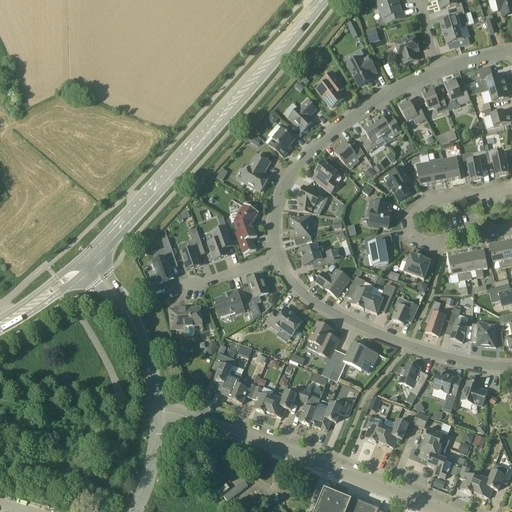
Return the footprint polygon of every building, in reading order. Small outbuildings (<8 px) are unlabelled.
[(377,21),(380,28),(405,20),(403,13),(401,14),(396,0),(375,0),(378,6),(379,6),(381,13),(380,13),(382,20),(377,21)] [(455,7),(457,12),(463,10),(461,4),(457,6),(455,0),(436,0),(440,11),(455,7)] [(501,12),(503,19),(511,16),(511,0),(495,0),(499,13),(501,12)] [(443,35),(460,30),(456,19),(440,24),(443,35)] [(490,37),(498,34),(494,21),(486,23),(490,37)] [(350,33),(358,29),(355,22),(347,25),(350,33)] [(376,42),(372,30),(365,33),(369,44),(376,42)] [(459,49),(470,45),(468,39),(463,41),(460,30),(443,35),(447,46),(457,43),(459,49)] [(400,58),(403,66),(418,61),(415,50),(418,49),(414,37),(395,43),(399,58),(400,58)] [(347,65),(359,88),(372,82),(370,78),(377,74),(369,58),(362,61),(361,58),(347,65)] [(477,96),(489,93),(508,87),(506,81),(504,82),(502,77),(493,79),(490,68),(478,71),(481,82),(478,83),(480,90),(476,91),(477,96)] [(339,93),(344,90),(332,74),(322,81),(325,85),(317,91),(331,110),(344,100),(339,93)] [(305,86),(310,83),(306,78),(302,81),(305,86)] [(459,90),(456,81),(444,85),(451,103),(457,101),(459,106),(470,102),(465,88),(459,90)] [(295,88),(301,93),(305,88),(299,83),(295,88)] [(508,87),(489,93),(492,104),(509,99),(507,94),(509,93),(508,87)] [(433,90),(422,94),(429,112),(435,110),(437,115),(448,111),(442,97),(437,99),(433,90)] [(289,119),(303,133),(314,122),(310,118),(317,111),(308,101),(300,109),(300,108),(289,119)] [(414,110),(409,101),(398,107),(407,124),(413,121),(416,126),(426,120),(419,107),(414,110)] [(507,112),(493,116),(496,128),(511,123),(511,121),(511,117),(509,117),(507,112)] [(273,125),(279,119),(273,114),(267,120),(273,125)] [(402,133),(393,119),(386,123),(382,117),(372,123),(382,139),(388,135),(390,138),(393,139),(402,133)] [(376,142),(382,139),(372,123),(362,129),(366,135),(359,140),(368,154),(377,148),(378,146),(376,142)] [(476,137),(480,129),(473,126),(470,134),(476,137)] [(268,146),(283,159),(290,151),(288,149),(295,141),(282,130),(273,141),(268,146)] [(446,135),(449,143),(457,140),(454,132),(446,135)] [(436,142),(434,136),(427,140),(429,145),(436,142)] [(257,147),(260,141),(253,137),(250,143),(257,147)] [(359,163),(358,161),(364,155),(357,144),(351,150),(345,143),(339,149),(338,148),(335,151),(336,152),(334,154),(350,171),(359,163)] [(414,150),(411,145),(406,149),(409,154),(414,150)] [(505,155),(498,156),(497,150),(485,153),(487,165),(493,164),(496,177),(509,175),(505,155)] [(481,166),(487,165),(485,153),(481,153),(472,155),(473,161),(467,162),(471,182),(483,180),(481,166)] [(241,182),(261,194),(269,179),(263,176),(270,164),(257,156),(250,169),(249,168),(241,182)] [(447,182),(461,179),(457,158),(443,161),(447,182)] [(434,185),(447,182),(443,161),(430,163),(434,185)] [(324,163),(314,174),(320,179),(316,183),(331,195),(339,185),(333,180),(337,174),(324,163)] [(420,187),(434,185),(430,163),(416,166),(420,187)] [(383,171),(379,165),(374,169),(377,175),(383,171)] [(403,183),(409,179),(402,168),(392,174),(395,179),(386,185),(391,194),(393,193),(398,203),(408,197),(405,191),(407,189),(406,187),(405,184),(404,185),(403,183)] [(364,175),(369,180),(376,174),(371,169),(364,175)] [(362,192),(368,197),(373,191),(366,186),(362,192)] [(321,197),(303,188),(297,199),(300,201),(298,213),(313,216),(314,208),(315,208),(321,197)] [(390,206),(371,202),(368,218),(370,219),(368,227),(379,230),(379,228),(388,230),(391,214),(389,214),(390,206)] [(252,225),(258,214),(245,206),(235,223),(238,233),(236,234),(244,256),(256,252),(252,240),(257,239),(252,225)] [(182,214),(184,220),(190,218),(188,212),(182,214)] [(233,247),(232,242),(227,227),(223,218),(218,220),(221,229),(210,233),(213,242),(207,244),(214,262),(229,256),(226,249),(233,247)] [(296,248),(312,243),(311,219),(291,220),(291,230),(293,230),(293,238),(296,248)] [(191,238),(199,236),(196,229),(189,232),(191,238)] [(342,246),(347,243),(346,241),(347,241),(342,233),(336,237),(340,244),(341,244),(342,246)] [(373,267),(382,265),(389,264),(385,245),(392,243),(391,235),(364,240),(365,241),(368,255),(367,255),(367,256),(370,256),(373,267)] [(179,250),(187,271),(202,266),(198,257),(205,255),(200,239),(188,243),(189,246),(179,250)] [(511,260),(511,241),(501,243),(506,269),(511,268),(511,263),(511,261),(511,260)] [(500,271),(506,269),(501,243),(489,246),(493,264),(499,263),(500,271)] [(158,252),(161,260),(152,263),(160,284),(174,279),(169,266),(176,263),(171,247),(158,252)] [(318,247),(301,253),(304,261),(301,262),(303,267),(322,261),(326,259),(328,266),(342,261),(339,250),(324,255),(321,256),(318,247)] [(476,272),(475,272),(477,280),(483,278),(482,271),(488,270),(484,251),(472,254),(476,272)] [(470,273),(475,272),(476,272),(472,254),(460,256),(465,282),(472,281),(470,273)] [(404,274),(424,281),(431,263),(424,261),(424,260),(418,257),(418,258),(411,256),(404,274)] [(459,283),(465,282),(460,256),(448,258),(452,277),(458,276),(459,283)] [(323,273),(316,284),(324,289),(323,289),(337,299),(350,281),(337,271),(331,279),(323,273)] [(262,275),(247,281),(250,288),(243,291),(249,307),(261,303),(259,297),(269,294),(262,275)] [(374,287),(364,283),(365,282),(356,278),(347,298),(353,301),(351,306),(364,312),(364,311),(370,296),(371,296),(371,295),(374,287)] [(375,284),(383,288),(386,281),(378,278),(375,284)] [(425,294),(428,286),(420,283),(417,291),(425,294)] [(364,311),(377,316),(379,312),(385,314),(396,289),(387,285),(380,300),(371,296),(370,296),(364,311)] [(511,292),(506,294),(504,287),(502,288),(496,289),(489,291),(491,300),(499,298),(503,309),(511,306),(511,292)] [(224,299),(215,302),(220,318),(236,313),(237,316),(245,313),(237,292),(224,296),(224,299)] [(448,299),(446,306),(451,308),(454,302),(448,299)] [(411,325),(419,308),(408,303),(405,309),(399,306),(392,321),(404,326),(405,322),(411,325)] [(441,305),(435,303),(427,320),(430,321),(426,334),(438,338),(445,317),(438,315),(441,305)] [(303,323),(297,319),(289,314),(291,311),(287,308),(282,315),(276,311),(266,324),(279,333),(281,330),(292,338),(303,323)] [(195,335),(194,329),(194,327),(202,326),(200,309),(181,311),(181,309),(169,310),(171,331),(184,330),(185,336),(188,338),(192,338),(195,335)] [(469,319),(459,316),(461,312),(454,310),(449,324),(455,326),(450,340),(463,345),(466,333),(465,333),(469,319)] [(510,350),(511,349),(511,314),(499,318),(500,326),(510,324),(511,332),(511,337),(507,338),(510,350)] [(340,342),(331,338),(333,335),(328,333),(330,330),(318,324),(309,342),(310,343),(307,348),(317,353),(317,354),(330,361),(340,342)] [(472,325),(471,344),(477,344),(477,346),(483,346),(486,348),(496,349),(497,340),(494,340),(495,328),(487,327),(487,325),(478,324),(478,326),(472,325)] [(234,342),(242,341),(241,333),(233,334),(234,342)] [(343,364),(368,374),(371,368),(373,369),(379,356),(352,344),(343,364)] [(253,350),(242,346),(238,356),(249,360),(253,350)] [(213,354),(215,350),(208,347),(206,353),(213,356),(213,354)] [(296,364),(299,358),(293,355),(290,362),(291,362),(296,364)] [(260,356),(257,361),(262,365),(266,359),(260,356)] [(222,357),(221,359),(218,358),(214,368),(219,371),(215,381),(220,383),(226,385),(231,373),(233,370),(232,370),(235,362),(222,357)] [(428,377),(420,372),(420,370),(408,365),(406,370),(404,370),(398,384),(412,389),(411,393),(417,397),(428,377)] [(338,384),(343,371),(335,367),(329,380),(338,384)] [(242,377),(231,373),(226,385),(220,383),(216,393),(232,400),(241,380),(242,377)] [(313,374),(311,382),(325,386),(327,378),(313,374)] [(450,415),(456,398),(462,380),(452,377),(451,379),(439,375),(433,391),(448,396),(443,412),(450,415)] [(251,384),(241,380),(232,400),(231,401),(243,406),(246,398),(251,400),(256,388),(250,385),(251,384)] [(480,387),(468,382),(461,402),(474,406),(474,405),(483,408),(487,394),(479,391),(480,387)] [(263,390),(262,390),(257,388),(256,388),(251,400),(257,402),(254,410),(265,415),(265,413),(271,399),(261,395),(263,390)] [(301,402),(305,392),(299,390),(296,396),(286,392),(284,396),(282,402),(280,407),(286,410),(291,412),(296,400),(301,402)] [(284,396),(274,392),(272,398),(271,397),(271,399),(265,413),(282,420),(286,410),(280,407),(282,402),(284,396)] [(305,392),(301,402),(307,405),(310,396),(311,394),(305,392)] [(320,400),(310,396),(307,405),(306,407),(305,407),(299,423),(310,427),(311,426),(310,425),(316,412),(316,411),(319,404),(320,400)] [(498,400),(492,396),(488,402),(494,406),(498,400)] [(376,413),(381,401),(373,398),(368,409),(376,413)] [(424,410),(420,403),(413,407),(418,414),(424,410)] [(330,408),(319,404),(316,411),(316,412),(310,425),(311,426),(327,432),(331,422),(325,419),(328,413),(330,408)] [(331,422),(336,424),(340,414),(346,416),(350,406),(344,404),(342,408),(331,404),(330,408),(328,413),(325,419),(331,422)] [(423,417),(417,415),(413,413),(409,423),(419,427),(423,417)] [(382,429),(372,425),(374,420),(368,417),(364,427),(369,430),(365,440),(376,444),(377,443),(382,429)] [(419,427),(424,429),(429,419),(423,417),(419,427)] [(398,439),(402,441),(409,426),(398,421),(393,431),(394,431),(391,437),(398,439)] [(485,435),(485,427),(477,426),(476,434),(485,435)] [(394,431),(393,431),(383,427),(382,429),(377,443),(393,449),(398,439),(391,437),(394,431)] [(447,437),(444,436),(428,429),(424,441),(425,441),(426,441),(441,447),(447,449),(450,442),(446,440),(447,437)] [(482,450),(486,440),(477,436),(473,446),(482,450)] [(437,458),(441,447),(426,441),(425,441),(419,458),(429,462),(431,456),(437,458)] [(464,444),(460,453),(467,456),(471,447),(464,444)] [(447,462),(437,458),(431,456),(429,462),(427,466),(437,471),(435,476),(445,480),(448,474),(443,472),(447,462)] [(493,490),(498,492),(502,482),(507,484),(511,474),(505,471),(506,470),(495,466),(489,482),(487,487),(493,490)] [(478,479),(477,479),(467,475),(469,470),(463,468),(458,480),(464,482),(461,491),(472,495),(472,493),(478,479)] [(489,482),(478,478),(477,479),(478,479),(472,493),(489,500),(493,490),(487,487),(489,482)] [(445,483),(436,480),(433,487),(442,491),(445,483)] [(243,482),(223,498),(228,504),(248,488),(243,482)] [(227,485),(226,485),(219,490),(221,494),(229,489),(227,485)]
